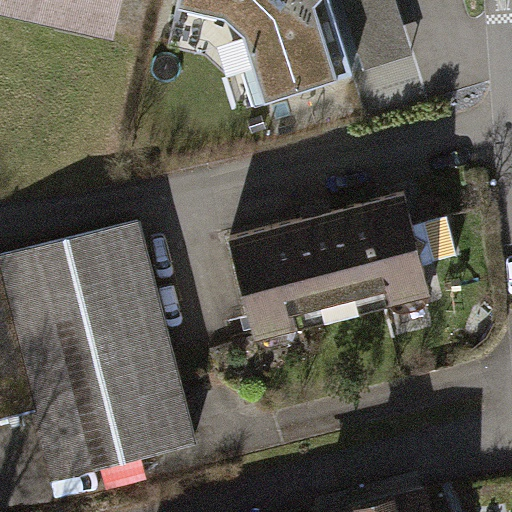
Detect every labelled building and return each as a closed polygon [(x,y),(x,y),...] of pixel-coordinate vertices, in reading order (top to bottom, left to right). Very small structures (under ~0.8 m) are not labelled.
[(0,0),(0,8),(114,34),(121,0),(0,0)] [(177,0),(167,44),(206,52),(227,74),(237,107),(355,72),(332,0),(177,0)] [(396,0),(343,0),(365,69),(414,54),(396,0)] [(399,196),(231,238),(256,339),(424,297),(399,196)] [(429,200),(431,245),(458,244),(456,199),(429,200)] [(141,217),(0,253),(0,416),(33,408),(50,478),(199,440),(141,217)] [(428,511),(424,493),(345,511),(428,511)]
